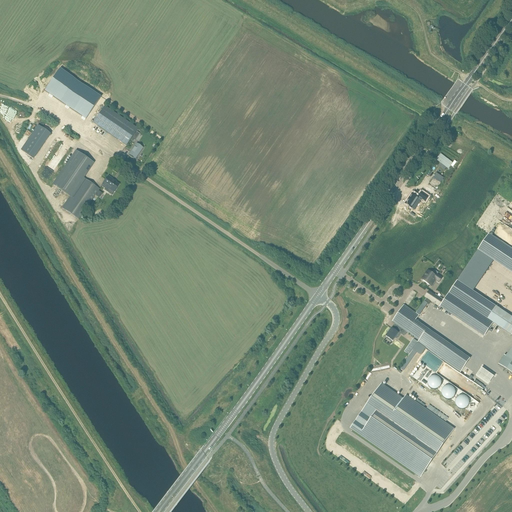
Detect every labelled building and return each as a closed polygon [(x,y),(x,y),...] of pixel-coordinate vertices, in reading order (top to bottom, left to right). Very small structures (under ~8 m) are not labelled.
[(101,97),(60,68),(44,91),(86,119),(101,97)] [(126,145),(138,129),(104,106),(93,123),(126,145)] [(38,126),(21,151),(33,159),(51,134),(38,126)] [(136,144),(128,154),(135,159),(143,148),(136,144)] [(88,160),(76,151),(53,185),(70,196),(83,177),(90,167),(85,164),(88,160)] [(441,183),(444,178),(435,173),(432,177),(441,183)] [(108,192),(112,195),(119,185),(115,182),(116,181),(108,176),(102,185),(110,190),(108,192)] [(62,208),(78,219),(99,189),(83,177),(70,196),(62,208)] [(429,186),(426,190),(431,194),(434,189),(429,186)] [(418,198),(412,194),(405,204),(414,210),(422,199),(425,202),(428,197),(422,192),(418,198)] [(511,274),(511,250),(485,234),(472,256),(469,254),(462,265),(464,266),(456,280),(459,281),(477,253),(511,274)] [(427,274),(423,280),(427,283),(430,285),(434,279),(439,282),(442,278),(441,277),(437,274),(438,273),(433,270),(431,273),(428,271),(426,274),(427,274)] [(392,322),(397,325),(401,328),(407,332),(415,320),(416,320),(419,316),(404,305),(392,322)] [(511,335),(511,310),(505,306),(494,323),(511,335)] [(399,332),(401,328),(397,325),(394,330),(392,328),(386,336),(387,337),(386,338),(391,342),(392,340),(393,341),(395,337),(397,339),(400,333),(399,332)] [(504,355),(498,364),(505,368),(505,369),(508,371),(508,370),(509,371),(511,372),(511,346),(506,356),(504,355)] [(417,363),(410,373),(440,393),(445,384),(442,382),(445,379),(423,365),(424,363),(421,361),(419,364),(417,363)] [(486,385),(492,376),(480,367),(474,376),(486,385)] [(482,399),(488,388),(474,380),(472,382),(480,387),(473,399),(478,401),(480,398),(482,399)] [(382,384),(351,428),(420,477),(454,429),(447,425),(426,410),(406,396),(403,400),(400,397),(382,384)]
